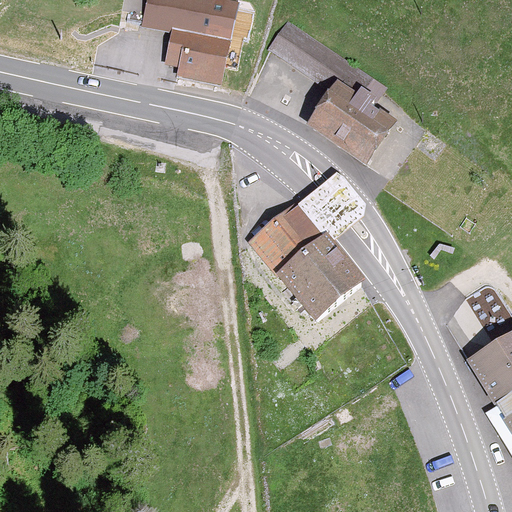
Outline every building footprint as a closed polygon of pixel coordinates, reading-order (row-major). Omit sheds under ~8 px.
[(175,28),(226,39),(233,7),(201,0),(150,0),(146,22),(175,28)] [(273,49),(338,94),(368,114),(383,92),(288,27),(273,49)] [(175,28),(167,62),(181,65),(179,76),(217,84),(226,39),(175,28)] [(338,94),(314,130),(366,165),(390,129),(368,114),(338,94)] [(362,288),(298,209),(253,245),(298,300),(296,302),(301,308),(303,306),(317,324),(362,288)] [(511,341),(471,366),(509,429),(499,435),(511,457),(511,341)]
